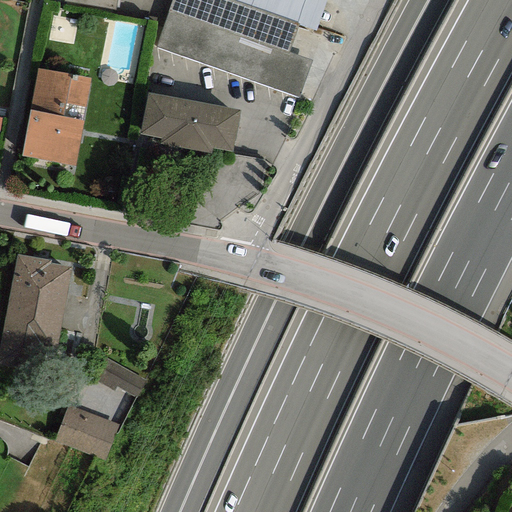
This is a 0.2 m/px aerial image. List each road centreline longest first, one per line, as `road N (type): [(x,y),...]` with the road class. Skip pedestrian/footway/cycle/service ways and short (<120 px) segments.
road 1 (motorway): [(509,0),(386,230),(255,511)]
road 2 (secondary): [(427,0),(271,304),(178,511)]
road 3 (motorway): [(349,511),(511,178)]
road 4 (residential): [(241,262),(390,313),(510,372)]
road 5 (residential): [(241,262),(367,0)]
road 6 (residential): [(0,213),(241,262)]
